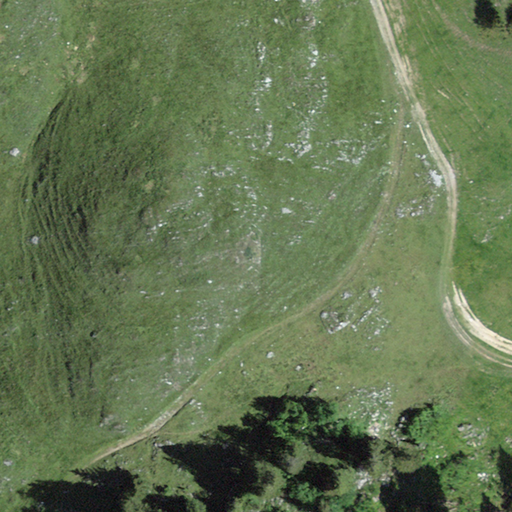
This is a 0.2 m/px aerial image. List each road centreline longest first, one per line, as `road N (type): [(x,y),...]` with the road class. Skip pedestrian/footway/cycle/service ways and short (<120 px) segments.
road 1 (track): [(58,511),(61,488),(80,465),(148,432),(247,344),(323,298),(367,243),(385,194),(399,103)]
road 2 (track): [(511,347),(493,345),(454,313),(443,258),(445,167),(399,103)]
